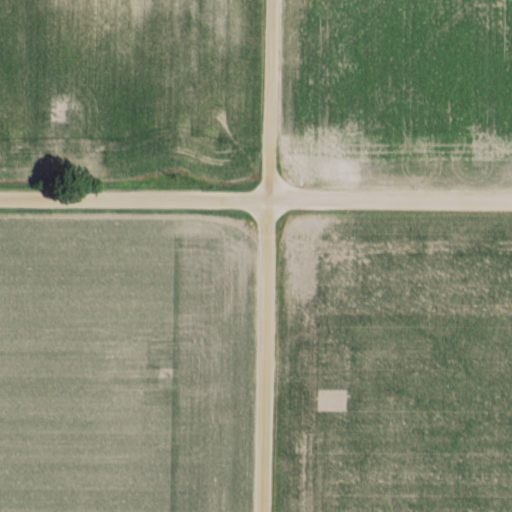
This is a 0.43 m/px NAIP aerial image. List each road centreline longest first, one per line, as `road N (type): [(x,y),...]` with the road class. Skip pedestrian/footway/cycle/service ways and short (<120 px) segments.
road 1 (residential): [(511,206),(0,198)]
road 2 (residential): [(267,511),(274,0)]
